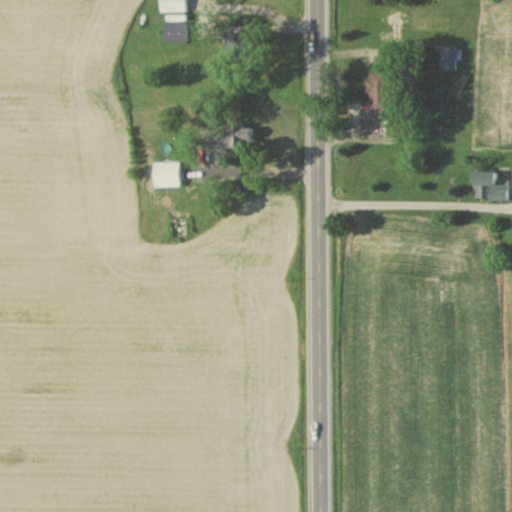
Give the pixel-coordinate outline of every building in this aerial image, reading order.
[(159,0),(159,11),(185,11),(185,0),(159,0)] [(162,22),(162,41),(187,41),(187,22),(162,22)] [(255,34),(226,34),(226,55),(255,55),(255,34)] [(441,69),(455,69),(455,46),(441,46),(441,69)] [(392,69),(368,69),(368,112),(392,112),(392,69)] [(253,125),(203,126),(203,148),(253,147),(253,125)] [(508,199),(508,179),(497,179),(497,172),(474,172),(474,199),(508,199)] [(170,237),(186,237),(186,216),(170,216),(170,237)]
